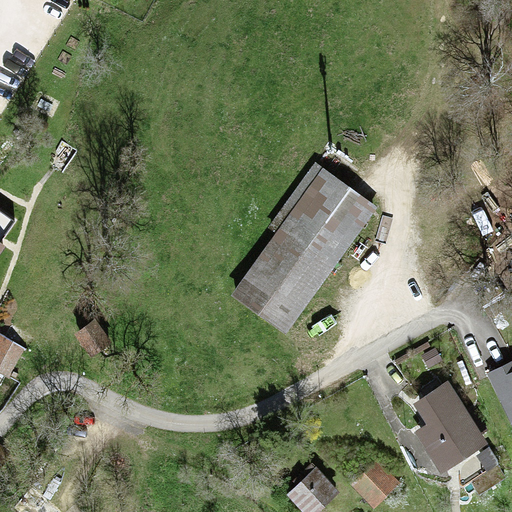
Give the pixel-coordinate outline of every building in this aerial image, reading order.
[(284,328),(373,207),(315,166),(271,226),(280,232),(235,293),(284,328)] [(0,248),(3,245),(0,242),(0,240),(14,220),(0,209),(0,248)] [(508,303),(497,284),(478,295),(489,314),(508,303)] [(92,354),(109,342),(94,320),(77,332),(92,354)] [(2,333),(0,336),(0,370),(8,376),(24,347),(2,333)] [(511,374),(508,367),(493,374),(511,412),(511,374)] [(433,427),(425,433),(443,461),(476,440),(474,436),(484,430),(471,409),(461,415),(455,405),(460,401),(451,389),(446,392),(445,390),(420,406),(433,427)] [(0,464),(10,455),(0,444),(0,464)] [(355,483),(372,501),(395,480),(377,462),(355,483)] [(290,492),(308,511),(333,488),(311,464),(294,480),(298,484),(290,492)]
